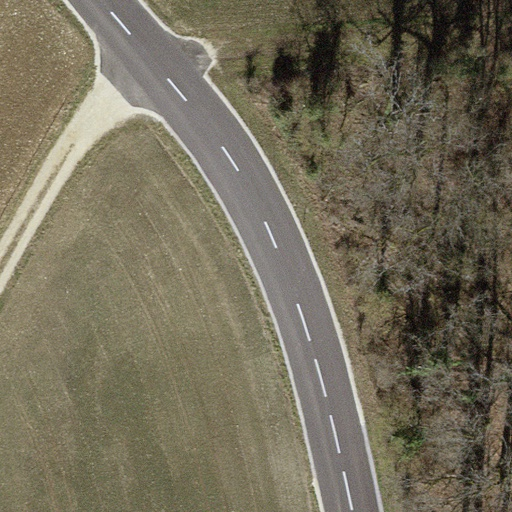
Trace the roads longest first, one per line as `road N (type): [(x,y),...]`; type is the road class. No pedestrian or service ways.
road 1 (tertiary): [(358,511),(304,304),(237,158),(106,0)]
road 2 (track): [(164,67),(511,23)]
road 3 (track): [(137,36),(0,281)]
